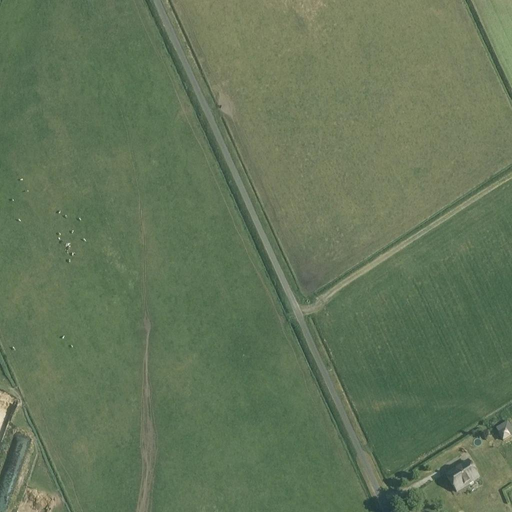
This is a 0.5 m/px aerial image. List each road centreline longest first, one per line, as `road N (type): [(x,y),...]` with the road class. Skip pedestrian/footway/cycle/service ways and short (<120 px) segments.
road 1 (unclassified): [(387,511),(156,0)]
road 2 (track): [(298,314),(511,175)]
